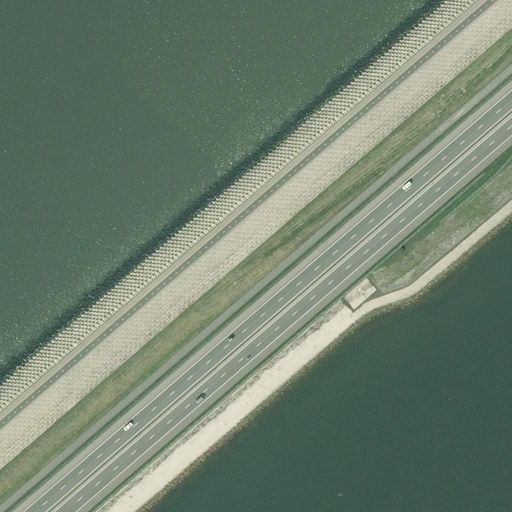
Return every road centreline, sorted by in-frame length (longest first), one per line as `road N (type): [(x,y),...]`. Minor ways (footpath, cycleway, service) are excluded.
road 1 (motorway): [(511,99),(34,511)]
road 2 (motorway): [(64,511),(511,125)]
